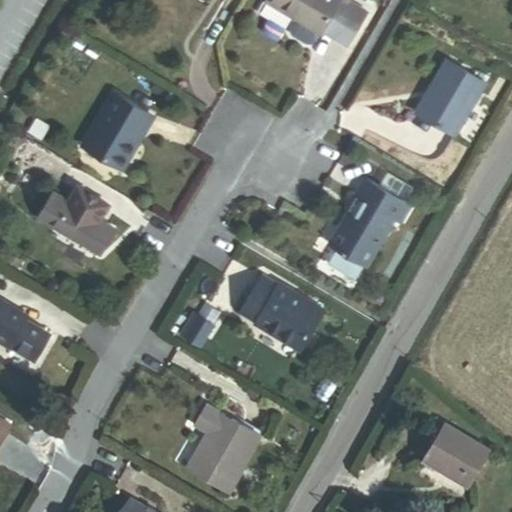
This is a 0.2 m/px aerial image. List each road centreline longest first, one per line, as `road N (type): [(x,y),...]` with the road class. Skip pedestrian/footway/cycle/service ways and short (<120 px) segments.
road 1 (residential): [(45,511),(71,469),(96,399),(264,119)]
road 2 (tertiary): [(511,157),(307,511)]
